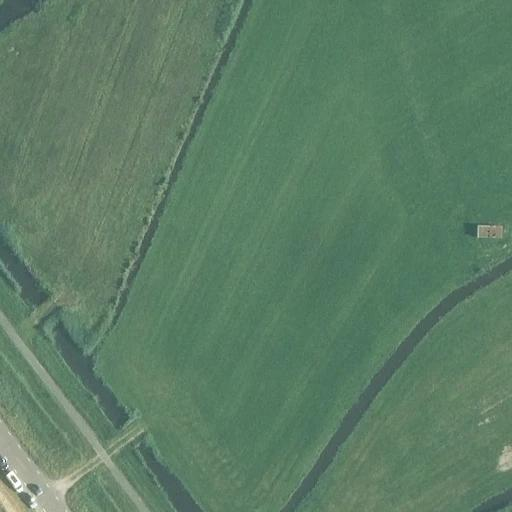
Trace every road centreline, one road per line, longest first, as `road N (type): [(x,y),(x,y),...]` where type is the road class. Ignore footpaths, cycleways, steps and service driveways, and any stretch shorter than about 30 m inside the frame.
road 1 (track): [(359,511),(455,388)]
road 2 (track): [(46,498),(144,425)]
